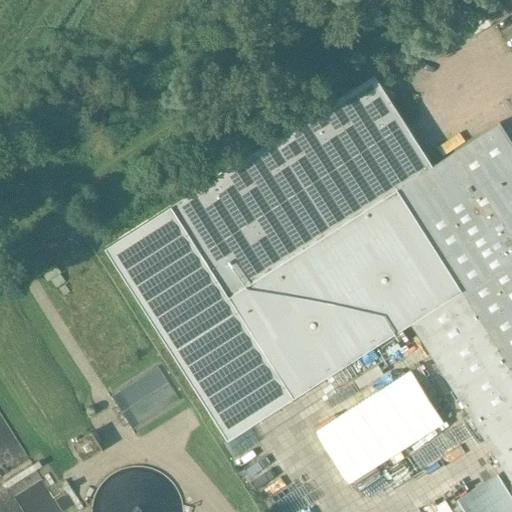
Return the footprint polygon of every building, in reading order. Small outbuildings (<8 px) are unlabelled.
[(511,511),(511,138),(502,124),(435,167),(375,74),(171,204),(106,247),(228,438),(293,396),(412,320),(511,476),(511,511)] [(344,482),(445,426),(414,370),(313,426),(344,482)] [(103,448),(92,430),(73,443),(84,460),(103,448)] [(454,499),(463,511),(511,511),(511,497),(495,472),(454,499)] [(448,511),(444,502),(429,508),(430,511),(448,511)]
